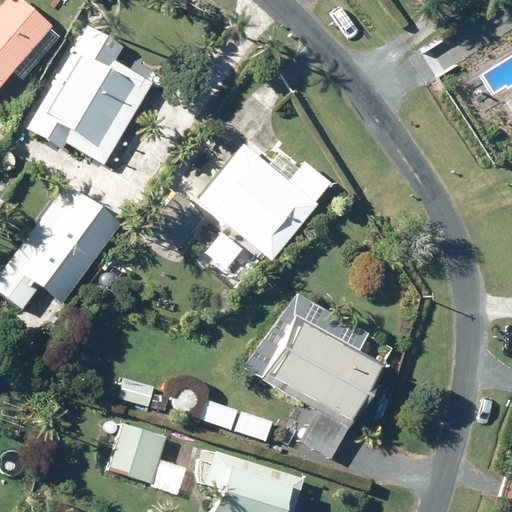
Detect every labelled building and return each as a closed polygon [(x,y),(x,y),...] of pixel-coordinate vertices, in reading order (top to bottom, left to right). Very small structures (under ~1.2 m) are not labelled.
[(11,0),(0,0),(0,77),(43,27),(11,0)] [(68,48),(20,128),(55,149),(59,143),(96,165),(144,84),(106,61),(113,48),(88,33),(76,53),(68,48)] [(197,216),(186,206),(190,201),(263,261),(309,205),(280,182),(289,170),(269,154),(260,166),(236,146),(206,183),(188,168),(141,225),(170,249),(197,216)] [(58,188),(0,265),(0,298),(14,309),(31,285),(55,303),(111,226),(58,188)] [(309,409),(291,443),(322,460),(374,365),(286,317),(252,378),(309,409)] [(156,386),(124,376),(117,398),(149,408),(156,386)] [(202,389),(172,382),(165,410),(195,417),(202,389)] [(115,425),(101,471),(170,492),(177,470),(151,462),(158,438),(115,425)] [(189,511),(283,511),(293,480),(206,452),(187,511),(189,511)]
